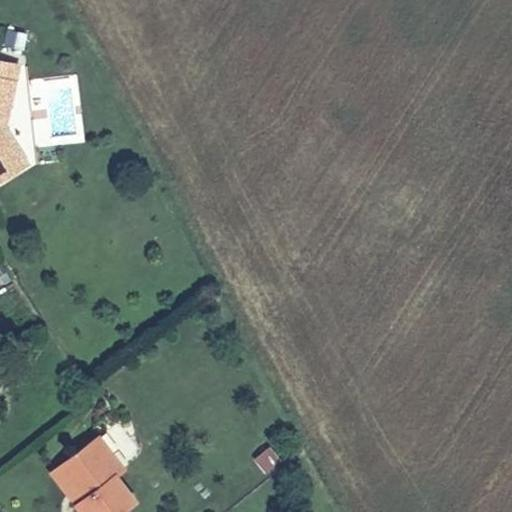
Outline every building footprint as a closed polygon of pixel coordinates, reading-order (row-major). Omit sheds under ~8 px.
[(4,42),(22,45),(25,31),(7,27),(4,42)] [(0,175),(26,159),(3,124),(17,63),(0,58),(0,175)] [(87,435),(50,466),(75,497),(67,503),(74,511),(110,511),(114,509),(126,499),(106,474),(113,467),(87,435)] [(259,445),(245,457),(255,468),(268,457),(259,445)] [(50,466),(42,472),(67,503),(75,497),(50,466)]
